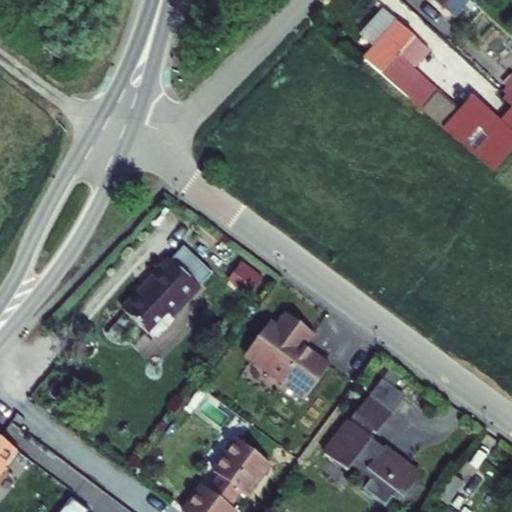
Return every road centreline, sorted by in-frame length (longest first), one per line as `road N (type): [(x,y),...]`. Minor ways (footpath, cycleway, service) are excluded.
road 1 (residential): [(128,138),(511,421)]
road 2 (secondary): [(0,338),(87,228),(128,138)]
road 3 (secondary): [(97,121),(0,303)]
road 4 (secondary): [(128,138),(174,0)]
road 5 (secondary): [(151,0),(97,121)]
